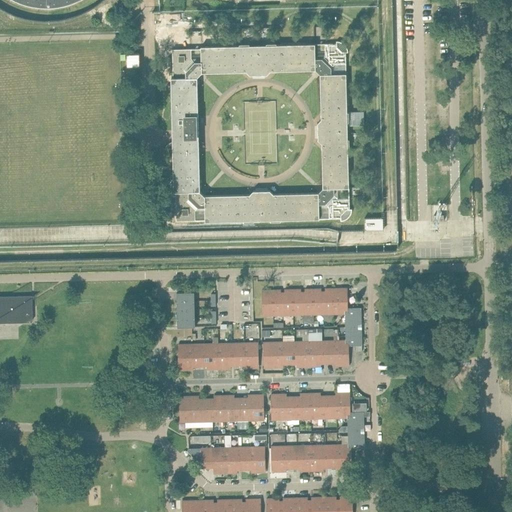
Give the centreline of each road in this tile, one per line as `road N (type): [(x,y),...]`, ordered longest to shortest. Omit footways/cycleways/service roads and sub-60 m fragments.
road 1 (unclassified): [(490,267),(484,0)]
road 2 (unclassified): [(494,481),(490,267)]
road 3 (residential): [(372,271),(159,275)]
road 4 (residential): [(163,383),(372,378)]
road 5 (residential): [(178,459),(212,487),(374,484)]
road 6 (residential): [(159,275),(0,279)]
road 7 (residential): [(0,426),(158,440)]
road 8 (residential): [(374,484),(494,481)]
